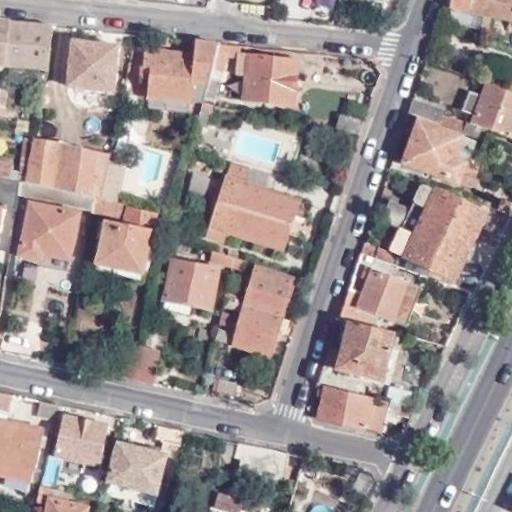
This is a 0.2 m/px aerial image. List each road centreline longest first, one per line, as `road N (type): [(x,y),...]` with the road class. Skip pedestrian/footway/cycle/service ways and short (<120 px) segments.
road 1 (residential): [(402,49),(0,4)]
road 2 (residential): [(270,428),(402,49)]
road 3 (residential): [(0,369),(270,428)]
road 4 (residential): [(511,227),(400,458)]
road 5 (primary): [(511,368),(441,511)]
road 6 (residential): [(270,428),(400,458)]
